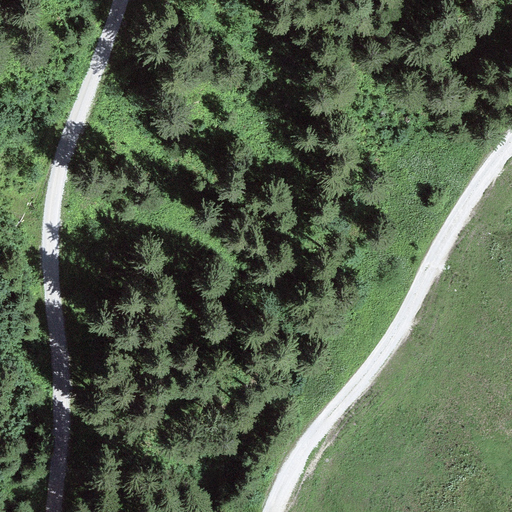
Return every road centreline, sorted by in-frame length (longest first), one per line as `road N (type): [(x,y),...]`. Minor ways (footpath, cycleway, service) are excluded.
road 1 (track): [(120,0),(53,194),(61,419),(53,511)]
road 2 (track): [(271,511),(299,454),(391,338),(467,199),(511,142)]
